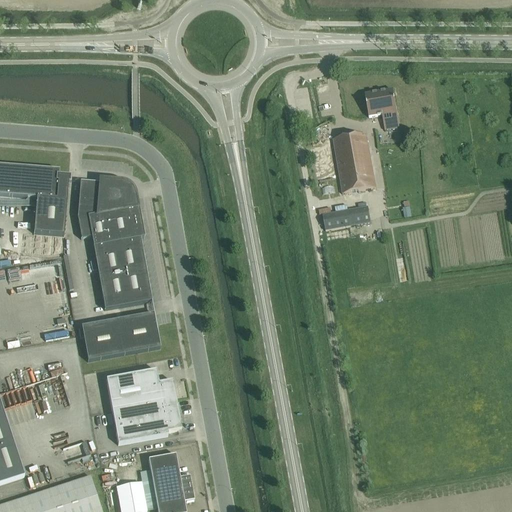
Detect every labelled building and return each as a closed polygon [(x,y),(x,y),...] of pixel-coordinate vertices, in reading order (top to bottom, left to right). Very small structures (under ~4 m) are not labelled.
[(320,88),(332,86),(331,80),(319,82),(320,88)] [(385,132),(399,129),(398,122),(395,101),(393,91),(369,95),(365,96),(369,119),(382,117),(385,132)] [(336,104),(334,95),(323,97),(325,106),(336,104)] [(375,190),(367,145),(366,135),(333,141),(342,195),(375,190)] [(328,148),(314,150),(321,196),(336,193),(328,148)] [(48,172),(0,168),(0,197),(36,200),(33,235),(63,237),(68,182),(58,182),(59,172),(48,171),(48,172)] [(134,210),(133,200),(132,196),(130,193),(128,190),(124,187),(120,187),(80,183),(77,219),(81,241),(91,239),(104,312),(151,303),(140,240),(144,239),(138,209),(134,210)] [(371,224),(368,208),(322,217),(325,232),(371,224)] [(54,266),(55,271),(70,268),(69,263),(54,266)] [(87,363),(160,350),(153,315),(81,328),(87,363)] [(44,366),(48,378),(67,371),(63,359),(44,366)] [(19,374),(21,383),(29,381),(28,372),(19,374)] [(179,420),(175,402),(173,388),(172,383),(169,383),(158,385),(156,372),(146,374),(106,381),(117,446),(167,437),(167,434),(181,431),(179,420)] [(0,486),(24,478),(0,405),(0,486)] [(86,458),(90,456),(86,443),(82,445),(86,458)] [(179,480),(175,456),(148,461),(156,511),(185,511),(184,504),(194,502),(189,478),(179,480)] [(47,476),(44,467),(36,469),(39,479),(47,476)] [(100,511),(90,478),(0,507),(0,511),(100,511)]
